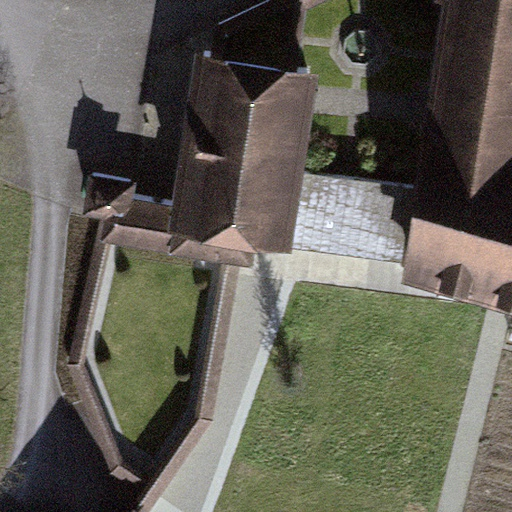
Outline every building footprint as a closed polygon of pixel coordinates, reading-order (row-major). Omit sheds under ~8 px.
[(269,0),(246,13),(269,18),(302,0),(269,0)] [(511,301),(511,0),(440,0),(394,267),(511,301)] [(210,5),(169,187),(242,203),(270,213),(284,162),(313,28),(269,18),(246,13),(210,5)] [(395,179),(284,162),(270,213),(383,231),(395,179)] [(54,343),(55,443),(90,473),(78,495),(71,510),(74,511),(98,511),(104,508),(192,384),(242,203),(169,187),(110,172),(54,343)] [(16,511),(74,511),(71,510),(29,489),(16,511)]
